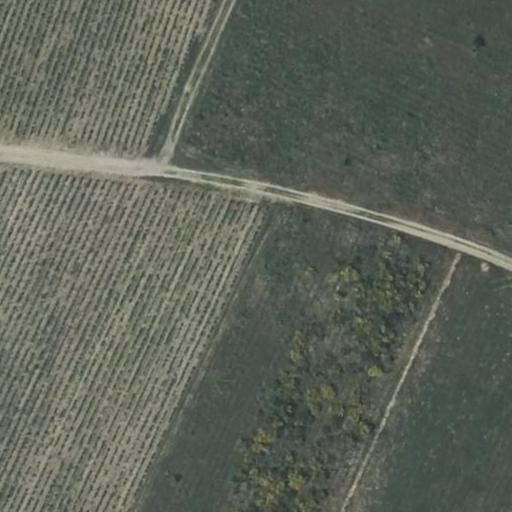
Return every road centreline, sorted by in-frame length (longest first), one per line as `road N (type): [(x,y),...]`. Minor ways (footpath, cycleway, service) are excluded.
road 1 (track): [(511,264),(471,243),(255,184),(0,150)]
road 2 (track): [(162,167),(236,0)]
